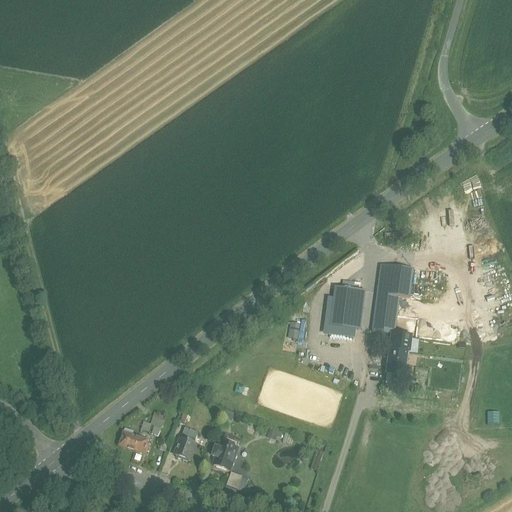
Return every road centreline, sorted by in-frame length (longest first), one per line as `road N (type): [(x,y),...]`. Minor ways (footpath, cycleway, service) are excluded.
road 1 (secondary): [(56,460),(475,139)]
road 2 (residential): [(475,139),(444,83),(459,0)]
